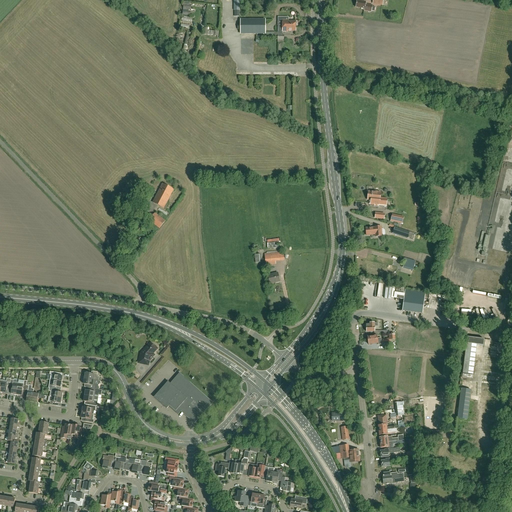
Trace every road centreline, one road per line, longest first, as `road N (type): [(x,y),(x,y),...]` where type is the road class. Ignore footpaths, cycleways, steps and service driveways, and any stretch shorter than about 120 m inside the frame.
road 1 (secondary): [(333,292),(341,234),(321,0)]
road 2 (unclassified): [(141,303),(138,285),(0,141)]
road 3 (unclassified): [(357,373),(354,315),(511,334)]
road 4 (primary): [(167,324),(102,307),(0,297)]
road 5 (tertiary): [(73,361),(115,370),(151,431),(189,442)]
road 6 (primary): [(350,511),(315,439),(270,386)]
road 7 (primary): [(262,394),(306,444),(345,511)]
road 8 (unclassified): [(141,303),(0,286)]
road 9 (unclassified): [(265,343),(229,323),(141,303)]
road 10 (residential): [(368,494),(357,373)]
